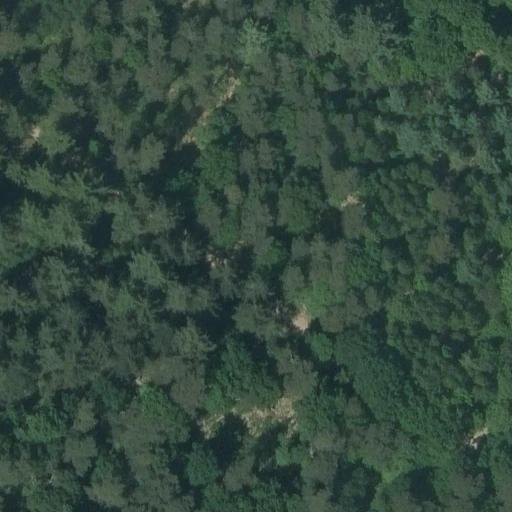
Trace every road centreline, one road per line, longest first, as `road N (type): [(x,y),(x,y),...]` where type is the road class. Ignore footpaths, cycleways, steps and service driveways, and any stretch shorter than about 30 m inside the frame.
road 1 (track): [(0,109),(310,334)]
road 2 (track): [(310,334),(0,422)]
road 3 (track): [(310,334),(489,453)]
